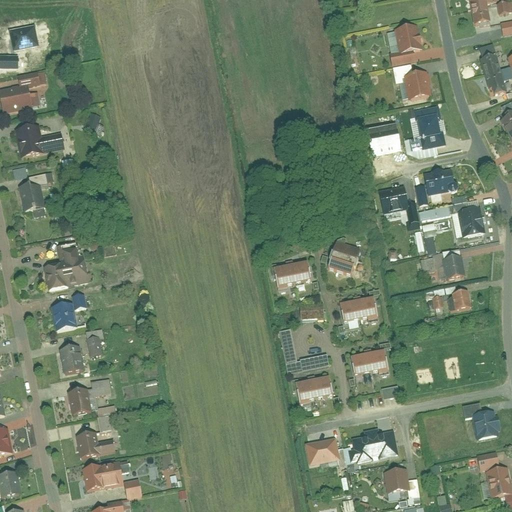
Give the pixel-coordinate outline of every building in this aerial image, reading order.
[(498,0),(466,0),(473,30),(491,26),(487,8),(498,6),(500,18),(506,17),(504,5),(500,6),(498,0)] [(511,25),(501,28),(503,40),(511,37),(511,25)] [(35,29),(9,34),(14,55),(39,50),(35,29)] [(389,59),(391,70),(416,66),(414,56),(421,55),(416,30),(394,34),(398,57),(389,59)] [(498,57),(480,63),(492,98),(509,92),(498,57)] [(19,60),(0,59),(0,72),(18,73),(19,60)] [(394,73),(397,88),(404,87),(408,105),(430,100),(425,76),(414,78),(412,69),(394,73)] [(0,96),(0,104),(3,117),(32,109),(28,92),(39,89),(36,78),(18,83),(20,92),(0,96)] [(437,110),(412,115),(420,152),(444,148),(437,110)] [(511,115),(498,123),(511,149),(511,115)] [(84,132),(99,139),(104,129),(98,127),(101,121),(91,116),(84,132)] [(395,129),(366,134),(371,161),(400,155),(395,129)] [(15,136),(21,162),(62,152),(60,143),(39,148),(35,131),(15,136)] [(63,179),(74,179),(73,162),(62,163),(63,179)] [(450,174),(422,180),(426,198),(453,192),(450,174)] [(17,191),(23,218),(43,215),(39,188),(51,186),(49,175),(26,179),(27,189),(17,191)] [(402,191),(380,195),(383,210),(405,206),(402,191)] [(409,234),(420,232),(416,206),(409,207),(412,223),(407,223),(409,234)] [(452,221),(457,220),(462,243),(484,238),(479,214),(468,216),(466,208),(450,211),(452,221)] [(426,259),(436,258),(434,240),(435,239),(434,227),(423,229),(426,259)] [(103,250),(105,258),(116,256),(114,247),(103,250)] [(358,256),(333,250),(327,274),(352,280),(358,256)] [(80,256),(62,259),(64,270),(44,274),(47,292),(85,284),(80,256)] [(459,259),(443,263),(441,258),(432,260),(436,274),(444,272),(447,286),(465,281),(459,259)] [(309,285),(306,267),(273,273),(278,295),(287,293),(286,290),(309,285)] [(465,294),(450,298),(454,315),(469,311),(465,294)] [(81,299),(71,301),(74,315),(84,313),(81,299)] [(354,305),(338,309),(342,328),(366,323),(367,327),(377,325),(372,302),(361,304),(360,300),(353,302),(354,305)] [(440,300),(432,302),(434,314),(443,312),(440,300)] [(323,308),(300,310),(301,323),(324,322),(323,308)] [(67,311),(52,314),(56,334),(71,331),(67,311)] [(291,334),(279,337),(287,378),(329,370),(327,360),(297,366),(291,334)] [(96,343),(86,345),(90,361),(100,359),(96,343)] [(75,353),(61,355),(64,375),(79,373),(75,353)] [(364,358),(349,361),(353,380),(376,375),(377,380),(389,377),(384,353),(372,356),(371,353),(363,355),(364,358)] [(308,385),(295,388),(300,411),(310,409),(309,406),(332,401),(328,380),(315,383),(314,380),(308,382),(308,385)] [(109,384),(91,388),(94,400),(112,396),(109,384)] [(383,403),(399,400),(397,390),(381,392),(383,403)] [(83,395),(69,398),(72,418),(87,416),(83,395)] [(483,416),(481,408),(463,412),(465,421),(471,420),(476,444),(498,440),(492,414),(483,416)] [(108,421),(97,423),(100,437),(111,435),(108,421)] [(351,452),(353,466),(397,459),(393,435),(354,441),(356,451),(351,452)] [(90,436),(76,439),(82,465),(111,459),(108,446),(93,449),(90,436)] [(347,470),(343,451),(338,452),(336,440),(304,447),(309,469),(338,463),(340,471),(347,470)] [(501,472),(497,456),(476,461),(480,476),(485,474),(492,502),(511,497),(511,491),(507,470),(501,472)] [(407,469),(384,475),(390,496),(412,490),(407,469)] [(113,470),(83,475),(87,493),(116,487),(113,470)] [(0,503),(16,501),(11,480),(0,482),(0,503)] [(138,485),(123,488),(126,504),(141,501),(138,485)] [(451,511),(450,507),(446,508),(444,499),(437,500),(439,511),(451,511)]
